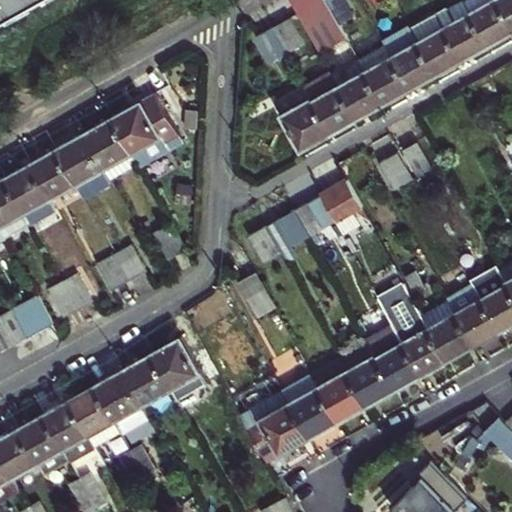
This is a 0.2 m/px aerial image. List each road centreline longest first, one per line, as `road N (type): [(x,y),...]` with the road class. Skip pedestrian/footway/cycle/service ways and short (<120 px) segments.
road 1 (residential): [(511,51),(213,215)]
road 2 (residential): [(0,391),(193,281),(207,263),(213,215)]
road 3 (residential): [(0,135),(227,8)]
road 4 (residential): [(511,369),(350,459),(331,483),(332,511)]
road 5 (residential): [(213,215),(227,8)]
